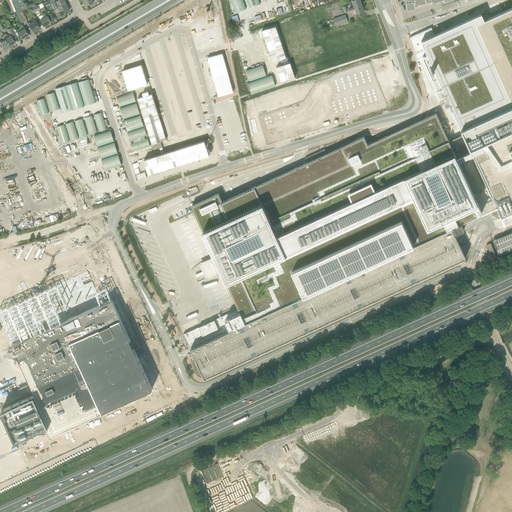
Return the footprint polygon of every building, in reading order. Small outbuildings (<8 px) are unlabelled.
[(18,12),(21,11),(25,10),(25,9),(23,3),(21,0),(11,0),(16,13),(18,12)] [(56,9),(65,5),(63,0),(57,0),(51,3),(54,10),(56,9)] [(246,9),(242,0),(230,0),(235,13),(246,9)] [(260,5),(258,0),(246,0),(249,8),(260,5)] [(356,14),(364,12),(359,0),(355,0),(351,2),(353,7),(348,9),(349,13),(354,11),(356,14)] [(432,4),(446,0),(445,0),(403,0),(406,0),(406,4),(407,11),(414,10),(414,5),(415,5),(415,6),(426,5),(425,4),(427,4),(432,3),(432,4)] [(37,5),(30,9),(33,14),(40,10),(39,9),(37,6),(37,5)] [(65,5),(56,9),(58,12),(56,12),(58,16),(69,11),(65,5)] [(239,308),(214,320),(218,328),(202,336),(198,327),(183,334),(190,347),(227,330),(258,316),(482,213),(459,164),(473,157),(473,158),(501,218),(503,217),(511,212),(511,7),(484,20),(481,13),(468,19),(420,41),(426,55),(422,57),(437,89),(435,90),(438,96),(444,93),(462,134),(448,141),(436,113),(421,120),(368,145),(364,137),(348,144),(340,147),(222,202),(218,193),(192,205),(196,215),(203,230),(215,255),(222,271),(239,308)] [(24,22),(27,20),(21,11),(18,12),(24,22)] [(21,24),(24,22),(18,12),(16,13),(15,14),(21,24)] [(40,20),(41,22),(43,26),(50,22),(48,18),(45,13),(41,15),(43,18),(40,20)] [(335,27),(348,22),(345,14),(333,19),(333,20),(331,21),(333,27),(335,26),(335,27)] [(33,32),(40,28),(34,18),(30,20),(31,22),(28,23),(33,32)] [(14,27),(12,28),(16,36),(19,35),(21,39),(28,35),(25,31),(22,25),(19,27),(20,29),(16,31),(14,27)] [(13,39),(17,37),(11,27),(7,30),(10,34),(7,36),(6,34),(3,35),(4,36),(9,46),(15,43),(13,39)] [(286,58),(275,27),(261,31),(272,63),(286,58)] [(2,40),(0,41),(0,42),(1,45),(4,49),(9,46),(4,36),(1,38),(2,40)] [(234,93),(223,54),(207,59),(219,97),(234,93)] [(373,62),(304,82),(316,127),(341,120),(340,119),(348,116),(347,113),(366,108),(362,96),(382,90),(380,82),(387,80),(383,65),(375,68),(373,62)] [(294,78),(290,63),(276,68),(280,82),(294,78)] [(147,85),(141,65),(122,71),(128,91),(147,85)] [(249,82),(266,76),(262,65),(245,71),(249,82)] [(251,94),(275,86),(271,76),(247,84),(251,94)] [(96,103),(88,79),(77,83),(85,106),(96,103)] [(84,106),(76,82),(65,86),(73,110),(84,106)] [(62,113),(73,110),(65,86),(55,89),(62,113)] [(388,107),(396,105),(392,90),(383,92),(385,99),(383,99),(384,103),(387,102),(388,107)] [(133,92),(116,97),(119,107),(136,102),(133,92)] [(166,140),(152,94),(149,95),(148,92),(142,94),(143,97),(137,99),(152,144),(166,140)] [(59,110),(54,93),(46,95),(51,112),(59,110)] [(48,113),(44,99),(36,101),(40,115),(48,113)] [(136,103),(120,108),(123,119),(140,114),(136,103)] [(93,115),(98,132),(106,130),(101,113),(93,115)] [(97,133),(91,116),(84,118),(89,135),(97,133)] [(140,116),(123,121),(127,131),(143,126),(140,116)] [(87,136),(82,119),(74,122),(79,138),(87,136)] [(288,124),(290,129),(300,125),(298,121),(288,124)] [(78,139),(73,122),(65,124),(70,141),(78,139)] [(69,142),(64,125),(56,127),(61,144),(69,142)] [(144,127),(127,133),(130,140),(132,139),(144,136),(146,135),(144,127)] [(97,147),(114,142),(110,131),(93,136),(97,147)] [(133,143),(131,144),(133,151),(150,146),(147,138),(145,139),(133,143)] [(209,156),(204,141),(143,160),(148,175),(209,156)] [(101,159),(117,154),(114,143),(97,148),(101,159)] [(104,171),(121,166),(118,155),(101,160),(104,171)] [(137,181),(146,178),(144,172),(136,175),(137,181)] [(190,351),(202,378),(463,256),(461,251),(454,236),(451,230),(450,228),(430,237),(407,247),(296,298),(258,316),(227,330),(190,347),(189,348),(190,351)] [(511,233),(495,241),(501,255),(511,250),(511,233)] [(59,253),(71,250),(68,240),(56,244),(59,253)] [(495,254),(490,243),(486,245),(491,256),(495,254)] [(77,250),(71,251),(74,260),(80,258),(77,250)] [(86,269),(0,309),(0,321),(10,344),(111,297),(105,286),(95,290),(86,269)] [(34,394),(0,410),(15,442),(49,426),(53,435),(153,388),(111,297),(10,344),(34,394)] [(500,505),(503,496),(495,494),(491,506),(495,507),(496,504),(500,505)]
